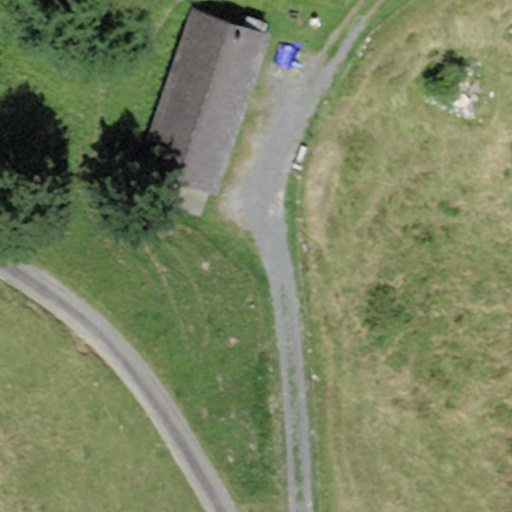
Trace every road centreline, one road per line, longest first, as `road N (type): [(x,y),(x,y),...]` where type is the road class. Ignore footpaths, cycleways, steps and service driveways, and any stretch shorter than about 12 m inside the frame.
road 1 (track): [(303,511),(276,250),(253,153),(369,0)]
road 2 (unclassified): [(221,511),(127,362),(0,261)]
